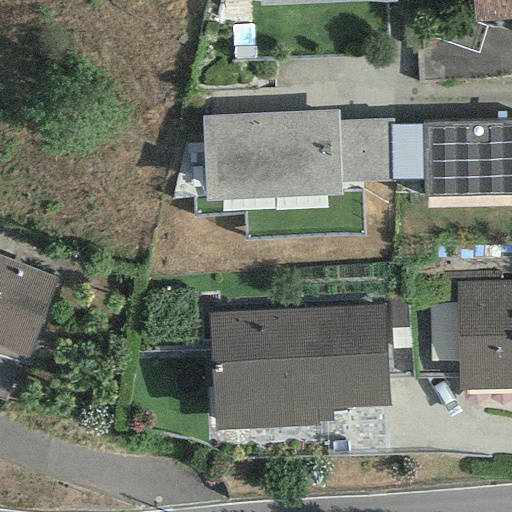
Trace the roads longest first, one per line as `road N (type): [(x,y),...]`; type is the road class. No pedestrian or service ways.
road 1 (unclassified): [(0,428),(143,488),(176,511)]
road 2 (tertiary): [(381,511),(511,503)]
